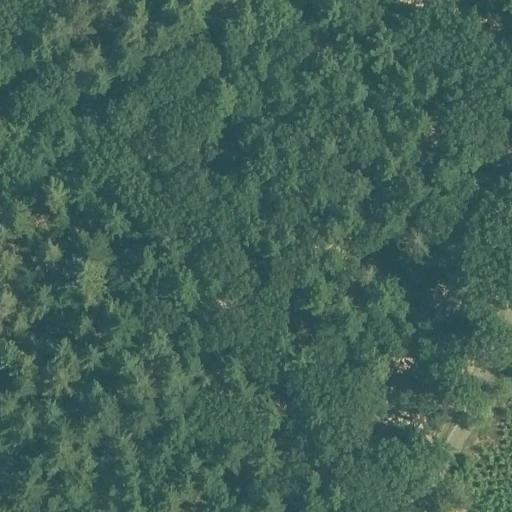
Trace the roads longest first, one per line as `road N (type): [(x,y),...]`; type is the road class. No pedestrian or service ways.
road 1 (track): [(353,427),(236,279),(76,124)]
road 2 (unclassified): [(511,316),(467,421),(408,511)]
